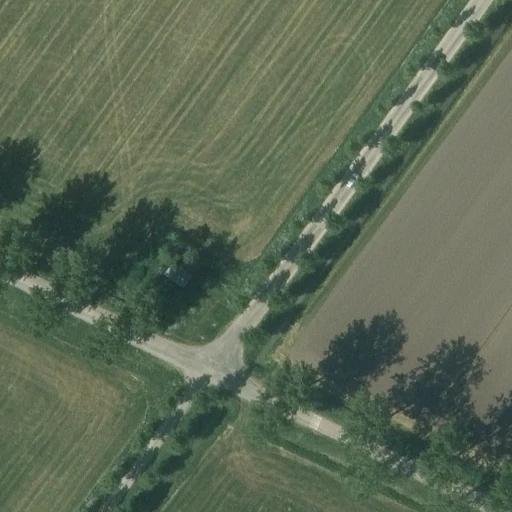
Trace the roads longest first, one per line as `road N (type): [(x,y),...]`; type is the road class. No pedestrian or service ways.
road 1 (unclassified): [(208,375),(486,0)]
road 2 (unclassified): [(499,511),(208,375)]
road 3 (unclassified): [(0,274),(208,375)]
road 4 (unclassified): [(106,511),(208,375)]
